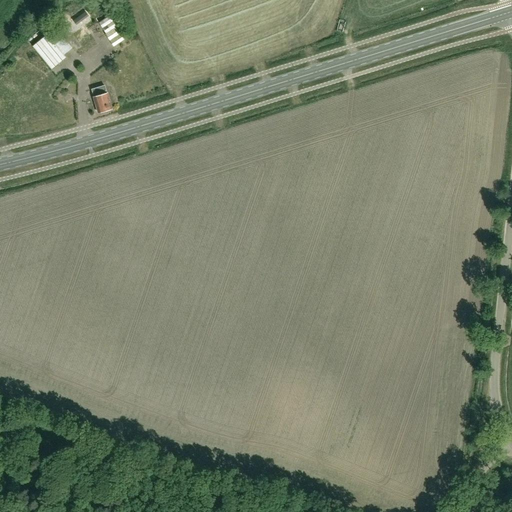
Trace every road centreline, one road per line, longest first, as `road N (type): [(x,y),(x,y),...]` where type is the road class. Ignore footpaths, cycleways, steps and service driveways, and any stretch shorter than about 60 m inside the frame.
road 1 (primary): [(0,167),(511,12)]
road 2 (unclassified): [(511,442),(497,411),(494,368),(511,208)]
